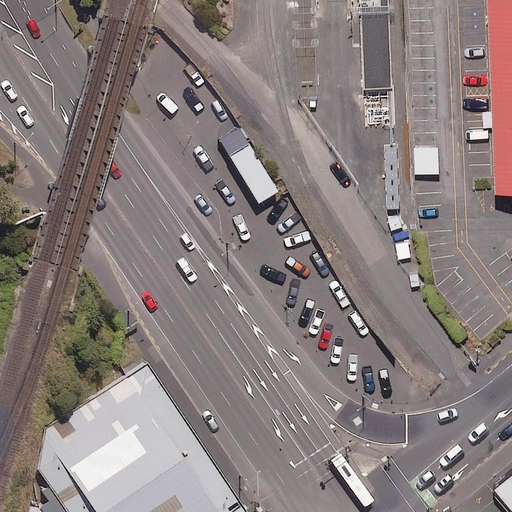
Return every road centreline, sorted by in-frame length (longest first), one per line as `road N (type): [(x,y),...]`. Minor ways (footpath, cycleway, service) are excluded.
road 1 (secondary): [(75,77),(155,166),(337,405),(381,428),(487,417)]
road 2 (secondary): [(75,77),(127,171),(312,454),(359,511)]
road 3 (secondary): [(301,511),(34,114)]
road 4 (secondary): [(363,511),(487,417)]
